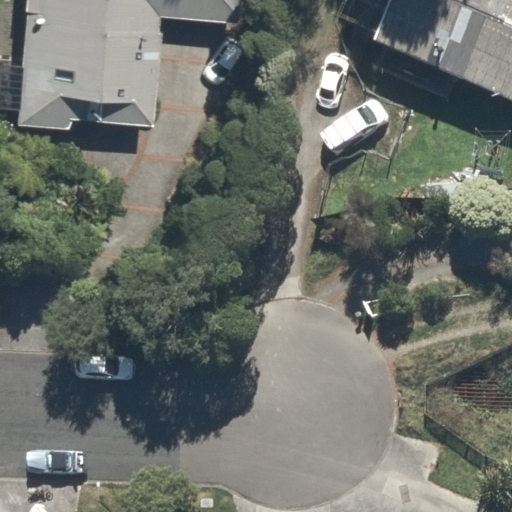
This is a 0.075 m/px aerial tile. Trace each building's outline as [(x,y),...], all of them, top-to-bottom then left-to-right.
[(11,0),(3,119),(61,124),(62,110),(134,115),(142,8),(235,15),(235,0),(11,0)] [(511,18),(470,0),(392,0),(373,44),(511,104),(511,18)] [(320,64),(287,59),(280,115),(313,120),(320,64)] [(456,142),(392,144),(394,206),(458,204),(456,142)] [(334,145),(318,198),(355,209),(371,156),(334,145)]
